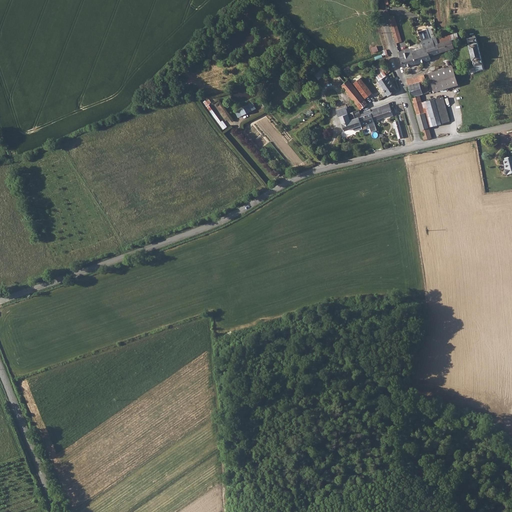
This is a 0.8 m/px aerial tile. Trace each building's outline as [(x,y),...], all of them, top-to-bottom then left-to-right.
[(395,15),(389,17),(397,43),(403,41),(395,15)] [(477,36),(469,38),(472,51),(480,49),(477,36)] [(453,39),(445,41),(448,50),(449,49),(455,47),(454,41),(453,39)] [(445,41),(439,43),(442,51),(448,50),(445,41)] [(413,48),(399,52),(404,67),(431,59),(430,55),(442,51),(439,43),(424,47),(414,50),(413,48)] [(480,49),(472,51),(475,65),(477,65),(484,63),(480,49)] [(484,63),(477,65),(478,69),(476,70),(478,79),(487,77),(484,63)] [(313,72),(320,79),(328,71),(321,64),(313,72)] [(430,72),(432,79),(456,71),(454,65),(430,72)] [(377,76),(375,78),(376,79),(378,82),(385,76),(385,75),(389,72),(387,68),(386,68),(385,67),(383,67),(382,66),(375,71),(377,76)] [(456,71),(432,79),(435,90),(436,90),(459,84),(456,71)] [(420,75),(407,79),(409,86),(422,82),(420,75)] [(385,76),(378,82),(377,82),(384,91),(380,94),(383,97),(386,95),(387,96),(396,90),(385,76)] [(353,83),(359,91),(366,87),(359,78),(353,83)] [(422,82),(409,86),(419,119),(427,117),(423,102),(421,94),(430,92),(427,80),(422,82)] [(340,86),(355,104),(362,99),(347,81),(340,86)] [(366,87),(359,91),(365,98),(371,94),(366,87)] [(436,98),(428,100),(432,115),(440,114),(441,113),(436,98)] [(222,130),(226,127),(211,104),(212,103),(209,99),(204,102),(222,130)] [(239,117),(257,109),(254,103),(236,111),(239,117)] [(372,111),(370,112),(373,121),(385,117),(386,118),(392,116),(389,107),(391,106),(389,103),(372,109),(372,111)] [(347,115),(352,113),(350,107),(347,108),(347,107),(336,110),(339,117),(340,117),(345,130),(353,128),(353,131),(355,131),(362,129),(360,125),(358,118),(349,120),(347,115)] [(359,111),(352,113),(347,115),(349,120),(358,118),(360,125),(373,121),(370,112),(369,110),(360,113),(359,111)] [(440,114),(432,115),(435,125),(443,123),(441,113),(440,114)] [(427,117),(419,119),(425,139),(433,137),(430,126),(427,117)] [(403,137),(398,120),(392,122),(398,139),(403,137)] [(511,156),(503,159),(506,170),(504,170),(504,172),(504,173),(507,174),(511,172),(511,156)]
